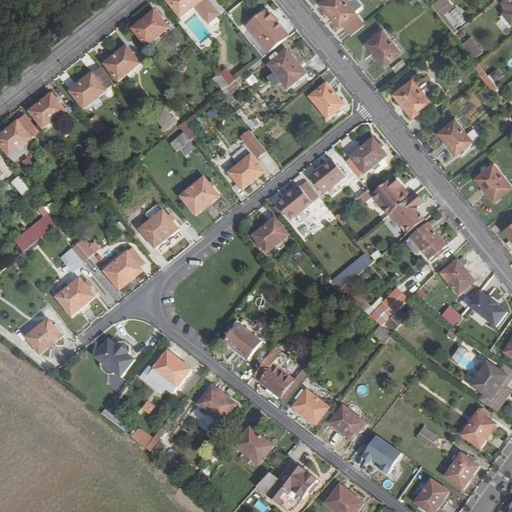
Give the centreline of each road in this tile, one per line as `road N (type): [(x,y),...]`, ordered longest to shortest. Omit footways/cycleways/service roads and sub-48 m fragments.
road 1 (residential): [(401,511),(166,329),(141,295)]
road 2 (residential): [(141,295),(374,104)]
road 3 (residential): [(374,104),(511,274)]
road 4 (tertiary): [(0,100),(124,0)]
road 5 (residential): [(289,0),(374,104)]
